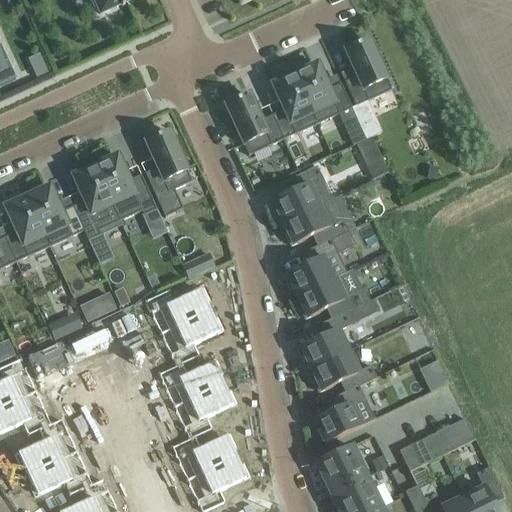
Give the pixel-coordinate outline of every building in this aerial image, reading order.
[(90,0),(94,8),(97,7),(100,15),(121,5),(122,7),(125,6),(124,4),(132,0),(131,0),(90,0)] [(364,43),(363,41),(348,47),(350,50),(345,52),(357,77),(344,83),(356,108),(392,91),(380,65),(382,64),(376,49),(373,50),(369,41),(364,43)] [(0,83),(14,77),(0,46),(0,83)] [(48,72),(40,54),(28,59),(36,77),(48,72)] [(329,90),(317,65),(309,69),(308,66),(293,72),(317,125),(352,109),(341,85),(329,90)] [(283,141),(317,125),(293,72),(279,79),(280,82),(272,86),(283,111),(272,116),(283,141)] [(245,98),(244,95),(229,102),(230,105),(226,107),(230,116),(227,117),(234,132),(237,130),(249,157),(283,141),(272,116),(261,121),(249,96),(245,98)] [(356,145),(366,140),(362,131),(348,137),(352,147),(356,145)] [(173,142),(169,133),(146,144),(157,169),(145,174),(165,219),(183,211),(173,192),(192,183),(180,156),(183,155),(176,140),(173,142)] [(371,138),(366,140),(356,145),(362,157),(377,150),(371,138)] [(129,182),(117,156),(109,160),(108,157),(94,164),(120,222),(140,213),(153,241),(167,235),(141,176),(129,182)] [(80,173),(72,177),(84,202),(72,207),(84,232),(99,267),(113,261),(99,232),(120,222),(94,164),(79,170),(80,173)] [(283,224),(324,205),(314,184),(323,180),(317,167),(294,178),(299,190),(270,204),(276,217),(278,216),(283,224)] [(40,188),(26,195),(50,248),(84,232),(72,207),(61,213),(50,187),(41,191),(40,188)] [(13,204),(5,208),(16,233),(5,239),(16,263),(50,248),(26,195),(11,202),(13,204)] [(334,225),(324,205),(283,224),(287,233),(285,234),(291,247),(320,233),(325,243),(326,244),(331,241),(349,233),(343,220),(334,225)] [(0,270),(16,263),(5,239),(0,240),(0,270)] [(347,274),(331,241),(326,244),(325,243),(308,252),(313,263),(284,277),(290,290),(292,289),(297,298),(338,278),(347,274)] [(209,255),(181,267),(188,282),(215,270),(209,255)] [(155,276),(147,280),(154,294),(161,290),(155,276)] [(348,298),(338,278),(297,298),(301,307),(299,308),(305,320),(334,306),(339,316),(340,317),(363,306),(357,294),(348,298)] [(123,290),(114,295),(120,310),(130,305),(123,290)] [(170,298),(151,306),(154,313),(151,314),(160,336),(202,317),(211,313),(206,304),(209,303),(203,290),(173,305),(170,298)] [(109,295),(79,309),(87,326),(116,312),(109,295)] [(300,349),(298,351),(304,363),(306,362),(310,371),(351,351),(342,330),(351,326),(360,322),(354,310),(340,317),(339,316),(322,325),(327,336),(300,349)] [(202,317),(160,336),(168,353),(175,369),(183,367),(198,359),(193,347),(223,334),(218,320),(214,322),(211,313),(202,317)] [(75,315),(47,328),(54,343),(82,330),(75,315)] [(8,342),(0,345),(0,363),(14,357),(8,342)] [(362,371),(351,351),(310,371),(315,380),(312,381),(319,394),(348,379),(353,390),(354,390),(359,388),(377,379),(371,367),(362,371)] [(175,369),(159,377),(161,384),(164,387),(174,409),(224,387),(217,374),(220,373),(216,364),(186,378),(183,373),(185,372),(183,367),(175,369)] [(4,383),(0,384),(0,410),(22,401),(35,394),(26,371),(23,367),(1,377),(4,383)] [(224,387),(174,409),(184,431),(189,442),(194,440),(211,432),(206,421),(236,406),(231,394),(229,395),(224,387)] [(375,420),(359,388),(354,390),(353,390),(336,398),(341,409),(312,424),(318,436),(320,435),(325,445),(375,420)] [(35,394),(22,401),(0,410),(0,436),(24,427),(27,433),(37,428),(48,423),(45,416),(35,394)] [(465,420),(454,425),(464,446),(475,441),(465,420)] [(44,444),(16,457),(27,478),(78,455),(68,434),(62,421),(50,428),(48,423),(37,428),(44,444)] [(454,425),(443,431),(453,452),(464,446),(454,425)] [(443,431),(432,436),(442,457),(453,452),(443,431)] [(432,436),(421,441),(431,462),(442,457),(432,436)] [(189,442),(172,450),(177,460),(187,483),(238,460),(232,450),(235,449),(229,437),(199,451),(194,440),(189,442)] [(421,441),(410,447),(421,467),(431,462),(421,441)] [(410,447),(399,452),(409,473),(421,467),(410,447)] [(330,496),(366,478),(351,448),(315,465),(330,496)] [(78,455),(27,478),(36,499),(65,487),(68,494),(81,488),(82,490),(91,487),(86,477),(78,455)] [(238,460),(187,483),(197,504),(200,511),(210,511),(225,505),(219,494),(250,480),(243,467),(241,468),(238,460)] [(495,511),(489,497),(500,492),(489,469),(477,475),(483,489),(463,499),(469,511),(495,511)] [(338,511),(374,511),(381,509),(366,478),(330,496),(338,511)] [(86,503),(67,511),(116,511),(103,482),(91,487),(82,490),(85,497),(83,498),(86,503)] [(418,487),(405,493),(414,511),(422,511),(429,509),(424,500),(418,487)] [(442,509),(436,495),(424,500),(429,511),(469,511),(463,499),(442,509)]
